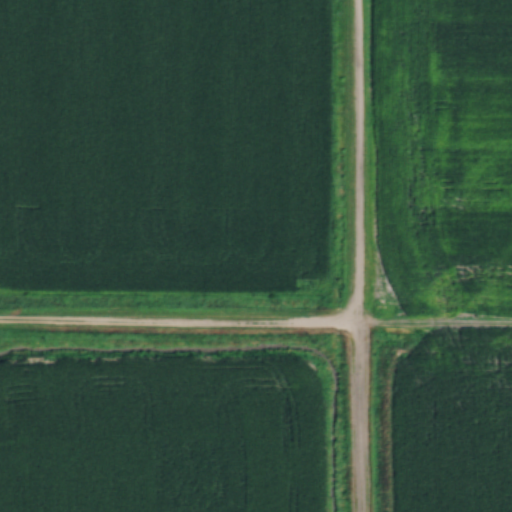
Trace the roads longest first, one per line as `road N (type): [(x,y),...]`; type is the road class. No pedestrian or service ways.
road 1 (residential): [(361,511),(356,0)]
road 2 (residential): [(0,318),(359,328)]
road 3 (residential): [(511,327),(359,328)]
